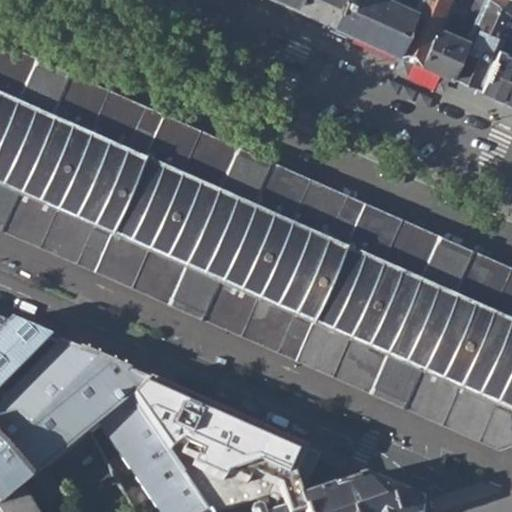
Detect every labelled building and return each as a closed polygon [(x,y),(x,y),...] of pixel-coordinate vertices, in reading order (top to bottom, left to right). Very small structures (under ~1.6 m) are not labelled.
[(275,0),(330,25),(341,0),(275,0)] [(341,0),(330,25),(395,52),(417,0),(341,0)] [(417,0),(395,52),(450,77),(466,39),(459,36),(464,23),(446,16),(440,27),(434,26),(447,0),(417,0)] [(466,39),(450,77),(511,103),(511,17),(487,0),(483,0),(476,17),(466,39)] [(483,0),(458,0),(458,1),(469,9),(469,12),(476,17),(483,0)] [(511,0),(487,0),(511,17),(511,0)] [(0,42),(0,228),(184,309),(389,399),(500,448),(511,443),(511,266),(454,241),(252,153),(52,65),(13,48),(0,42)] [(0,388),(49,339),(11,322),(7,324),(0,320),(0,388)] [(43,471),(88,434),(98,426),(129,398),(142,384),(146,381),(104,363),(58,343),(33,368),(13,389),(0,402),(0,511),(36,511),(23,488),(27,485),(43,471)] [(295,450),(142,384),(129,398),(207,511),(220,511),(273,495),(283,501),(300,498),(318,456),(296,447),(295,450)] [(285,511),(284,506),(264,511),(260,511),(256,505),(251,507),(249,511),(207,511),(129,398),(98,426),(88,434),(101,454),(112,444),(159,511),(285,511)] [(419,511),(420,503),(318,456),(300,498),(304,511),(419,511)] [(108,466),(125,495),(134,489),(122,468),(119,469),(114,462),(108,466)] [(51,485),(43,471),(27,485),(23,488),(36,511),(51,511),(50,509),(61,503),(51,485)]
